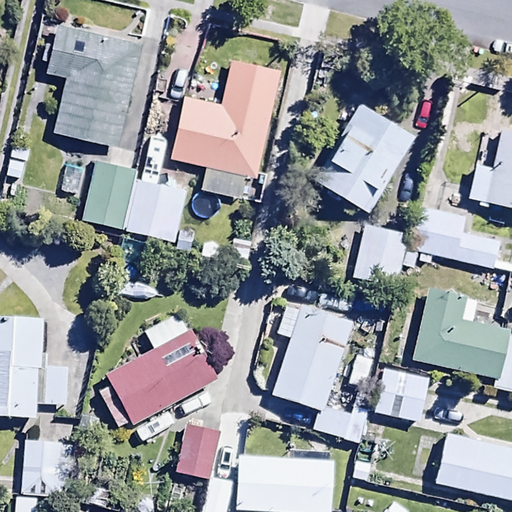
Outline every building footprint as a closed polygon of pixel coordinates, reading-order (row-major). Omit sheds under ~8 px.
[(137,42),(54,24),(42,71),(60,75),(48,129),(115,144),(137,42)] [(179,98),(165,157),(206,167),(200,191),(239,201),(245,175),(252,177),(266,119),(274,121),(283,84),(275,82),(277,71),(230,59),(218,107),(179,98)] [(367,214),(411,137),(352,103),(308,181),(367,214)] [(511,130),(495,127),(487,167),(471,164),(465,198),(511,207),(511,130)] [(91,160),(78,223),(171,244),(184,189),(132,177),(134,170),(91,160)] [(409,270),(412,254),(494,270),(499,242),(460,234),(463,217),(411,207),(399,267),(409,270)] [(404,234),(364,224),(349,280),(389,291),(404,234)] [(473,300),(421,289),(405,360),(490,379),(488,391),(511,396),(511,335),(467,326),(473,300)] [(348,322),(295,306),(266,396),(316,412),(309,432),(356,447),(369,406),(354,402),(349,416),(321,407),(348,322)] [(127,422),(129,425),(213,378),(177,314),(140,335),(148,348),(101,374),(108,387),(96,394),(116,429),(127,422)] [(34,366),(37,317),(0,315),(0,418),(31,420),(31,405),(65,407),(67,368),(34,366)] [(426,381),(380,369),(368,416),(414,427),(426,381)] [(216,432),(183,424),(172,474),(205,481),(216,432)] [(511,448),(441,433),(430,484),(511,502),(511,448)] [(63,442),(20,440),(18,495),(61,497),(63,442)] [(233,457),(231,511),(245,511),(328,511),(331,453),(286,451),(285,460),(233,457)] [(223,511),(231,484),(208,478),(198,511),(223,511)] [(33,511),(34,498),(12,497),(11,511),(33,511)] [(402,511),(388,502),(380,511),(402,511)]
